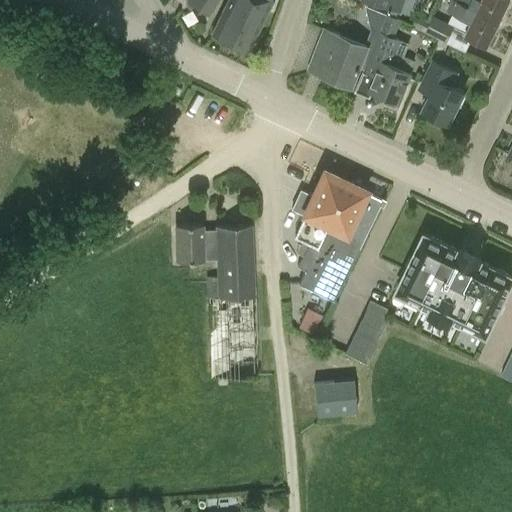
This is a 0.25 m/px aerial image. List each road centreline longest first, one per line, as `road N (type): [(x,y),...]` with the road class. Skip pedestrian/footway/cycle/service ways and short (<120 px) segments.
road 1 (unclassified): [(292,511),(271,270),(268,101)]
road 2 (track): [(0,309),(217,166),(265,146)]
road 3 (tertiary): [(452,190),(268,101)]
road 4 (residential): [(452,190),(511,70)]
road 5 (tertiary): [(268,101),(154,47)]
